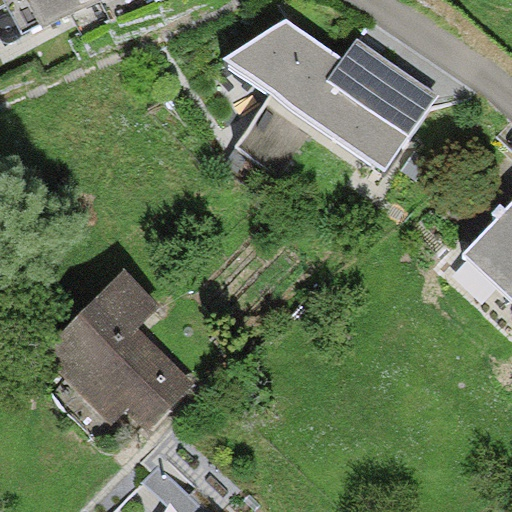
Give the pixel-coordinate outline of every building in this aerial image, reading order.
[(5,0),(28,42),(108,0),(5,0)] [(334,65),(278,28),(208,73),(263,109),(230,158),(282,192),(315,143),(380,185),(431,107),(344,50),(334,65)] [(511,211),(457,268),(511,321),(511,211)] [(161,312),(120,276),(37,367),(101,425),(109,417),(141,446),(192,390),(136,339),(161,312)] [(191,511),(182,502),(172,511),(191,511)]
